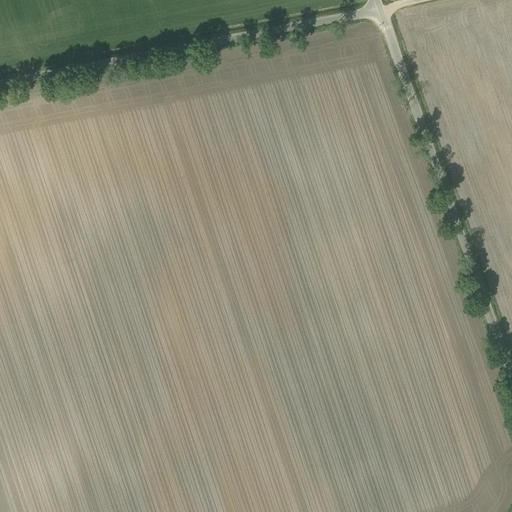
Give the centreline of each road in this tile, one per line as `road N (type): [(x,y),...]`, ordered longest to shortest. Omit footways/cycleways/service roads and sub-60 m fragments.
road 1 (unclassified): [(511,377),(380,10)]
road 2 (unclassified): [(0,85),(380,10)]
